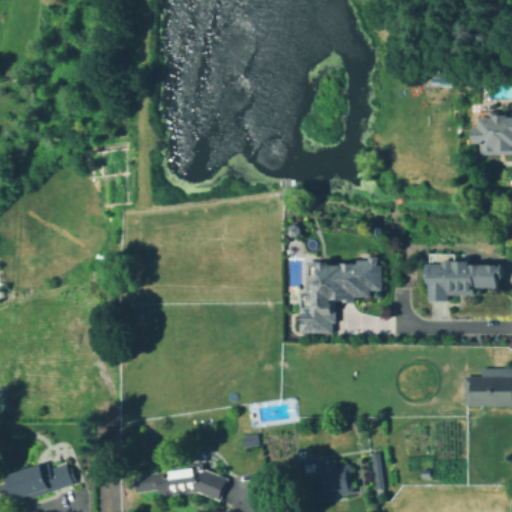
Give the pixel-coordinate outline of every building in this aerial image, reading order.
[(511,156),(483,156),(483,140),(480,140),(480,113),(511,113),(511,156)] [(293,224),(289,227),(289,234),(292,237),(297,237),(301,233),(302,228),(298,224),(293,224)] [(475,259),(475,264),(505,264),(505,286),(478,286),(478,293),(454,293),(454,300),(431,300),(431,265),(441,265),(441,259),(475,259)] [(384,261),(384,282),(368,297),(335,296),(334,311),(338,311),(337,334),(305,333),(305,307),(307,307),(308,264),(331,264),(331,267),(355,267),(356,261),(384,261)] [(511,367),(511,404),(467,404),(467,376),(484,376),(484,367),(511,367)] [(243,436),(257,433),(259,445),(245,447),(243,436)] [(498,447),(507,447),(507,461),(498,461),(498,447)] [(376,490),(370,453),(379,452),(385,488),(376,490)] [(0,487),(13,483),(10,477),(60,459),(63,468),(71,465),(78,483),(21,502),(19,497),(0,503),(0,487)] [(283,465),(308,461),(308,466),(323,465),(323,470),(342,467),(343,473),(351,472),(354,493),(288,502),(283,465)] [(429,469),(430,469),(431,478),(422,478),(422,470),(423,470),(423,462),(428,461),(429,469)] [(202,469),(234,480),(226,502),(197,491),(162,497),(161,490),(142,493),(140,476),(202,469)]
